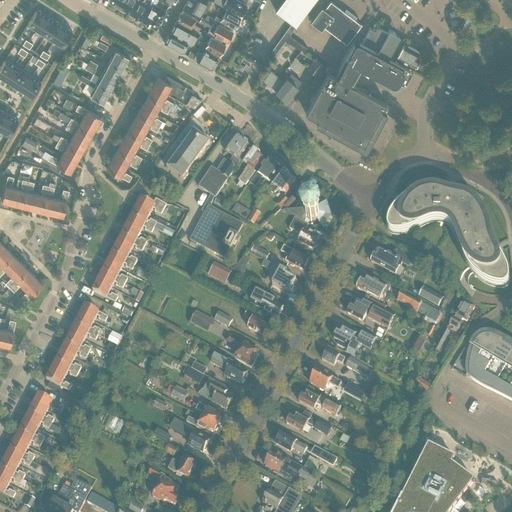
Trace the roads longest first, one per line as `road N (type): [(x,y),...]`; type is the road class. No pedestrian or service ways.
road 1 (tertiary): [(204,511),(372,201)]
road 2 (residential): [(17,367),(51,302),(93,159),(154,50)]
road 3 (tertiary): [(372,201),(240,100),(154,50)]
road 4 (unclassified): [(423,154),(424,111),(454,44),(400,0)]
